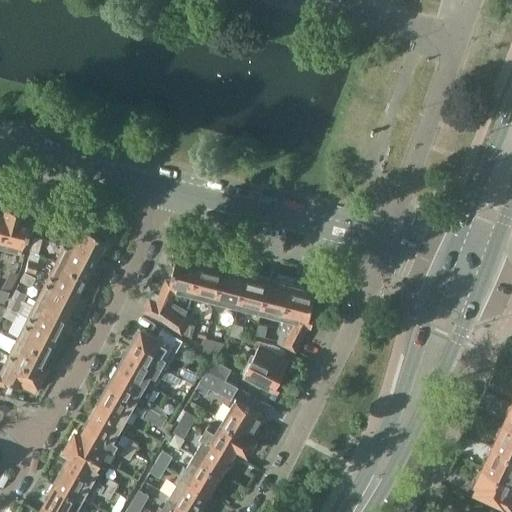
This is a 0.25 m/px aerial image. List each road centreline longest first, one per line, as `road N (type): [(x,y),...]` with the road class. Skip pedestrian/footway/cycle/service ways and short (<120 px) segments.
road 1 (residential): [(383,245),(295,437),(250,511)]
road 2 (residential): [(43,429),(163,186)]
road 3 (primary): [(443,268),(393,419),(342,511)]
road 4 (residential): [(163,186),(383,245)]
road 5 (unclassified): [(383,245),(460,38)]
road 6 (residential): [(404,511),(477,372),(448,356)]
road 7 (primary): [(511,102),(443,268)]
road 8 (primary): [(367,511),(448,356)]
road 9 (residential): [(0,146),(163,186)]
road 10 (residential): [(460,38),(305,0)]
